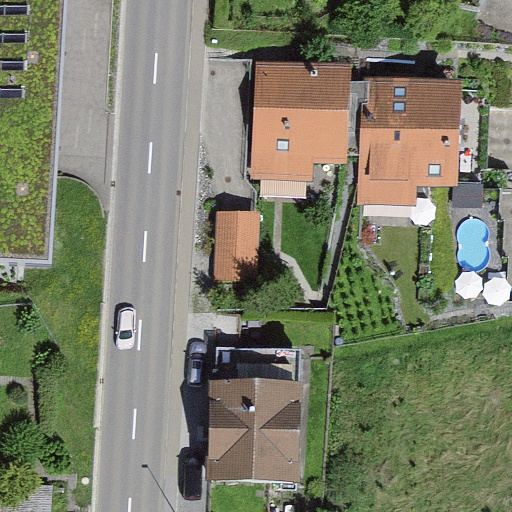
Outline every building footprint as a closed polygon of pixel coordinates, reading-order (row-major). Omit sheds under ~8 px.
[(64,0),(0,0),(0,260),(52,263),(64,0)] [(409,0),(479,12),(481,0),(409,0)] [(351,66),(256,62),(251,179),(311,181),(312,164),(348,166),(349,157),(357,157),(360,84),(350,84),(351,66)] [(461,93),(462,81),(360,77),(360,84),(357,157),(356,206),(418,208),(418,186),(445,187),(484,188),(487,93),(461,93)] [(484,188),(445,187),(457,288),(505,288),(506,259),(500,259),(501,225),(495,224),(496,188),(484,188)] [(259,214),(218,212),(215,282),(256,284),(259,214)] [(216,349),(215,382),(299,384),(300,351),(216,349)] [(208,481),(301,483),(303,384),(299,384),(215,382),(210,382),(208,481)] [(52,511),(54,492),(0,488),(0,511),(52,511)]
